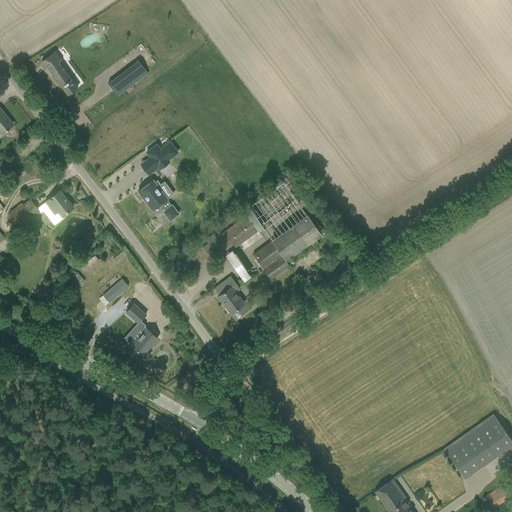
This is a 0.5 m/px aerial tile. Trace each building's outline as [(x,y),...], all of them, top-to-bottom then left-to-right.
[(55,51),(42,61),(67,96),(78,88),(60,63),(62,61),(55,51)] [(138,60),(117,77),(122,84),(126,90),(148,74),(145,70),(138,60)] [(0,137),(3,135),(2,133),(12,125),(0,109),(0,137)] [(170,162),(168,159),(178,152),(170,142),(160,149),(156,144),(146,152),(160,169),(170,162)] [(147,201),(146,201),(153,211),(156,208),(156,209),(158,208),(158,207),(160,206),(164,211),(163,212),(170,221),(179,214),(172,205),(171,205),(167,200),(168,199),(153,180),(139,191),(147,201)] [(40,206),(53,223),(73,208),(60,191),(52,197),(40,206)] [(9,216),(18,229),(40,213),(30,200),(9,216)] [(286,261),(321,235),(307,215),(252,254),(270,280),(290,266),(286,261)] [(214,262),(257,231),(247,216),(203,247),(214,262)] [(155,229),(164,224),(160,217),(152,222),(155,229)] [(85,274),(99,261),(94,255),(79,268),(85,274)] [(301,270),(277,289),(287,302),(311,283),(301,270)] [(243,303),(236,292),(240,289),(230,277),(214,288),(219,295),(218,296),(231,314),(238,308),(243,314),(252,308),(246,300),(243,303)] [(101,293),(109,302),(123,291),(117,284),(111,288),(110,286),(101,293)] [(132,305),(126,312),(129,315),(138,323),(146,315),(133,303),(132,305)] [(138,339),(132,345),(142,355),(157,338),(147,328),(145,326),(146,325),(142,322),(132,333),(138,339)] [(444,449),(464,479),(511,444),(511,440),(493,414),(444,449)] [(412,511),(405,501),(407,499),(392,479),(374,491),(389,511),(412,511)] [(484,496),(492,509),(509,499),(503,489),(501,486),(484,496)]
